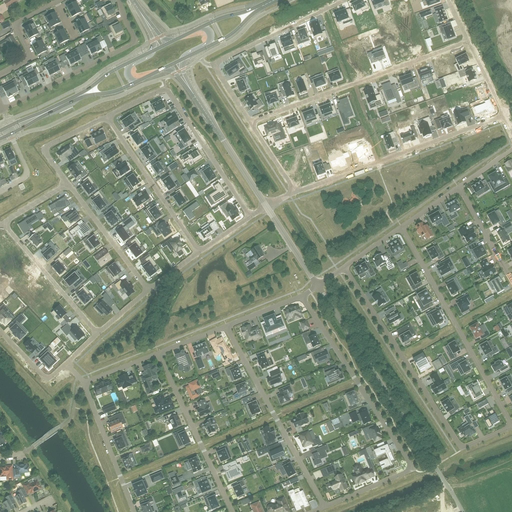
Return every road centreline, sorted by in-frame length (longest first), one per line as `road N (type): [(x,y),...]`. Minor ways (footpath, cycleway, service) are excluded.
road 1 (residential): [(324,507),(410,464),(303,296)]
road 2 (residential): [(344,268),(461,449),(511,427)]
road 3 (residential): [(251,122),(468,41)]
road 4 (residential): [(402,227),(511,425)]
road 5 (residential): [(294,192),(504,115)]
road 6 (residential): [(438,471),(318,286)]
road 7 (residential): [(249,216),(167,90),(106,116)]
road 8 (residential): [(251,122),(212,64),(343,0)]
road 9 (residential): [(226,327),(324,507)]
road 10 (residential): [(119,0),(130,44),(3,109)]
road 11 (residential): [(232,511),(159,354)]
road 12 (residential): [(200,250),(106,116)]
road 13 (residential): [(4,221),(97,334)]
road 14 (primary): [(131,61),(6,127)]
road 15 (primary): [(10,134),(73,100),(136,82)]
road 16 (residential): [(85,383),(134,511)]
road 17 (residential): [(68,182),(148,288)]
